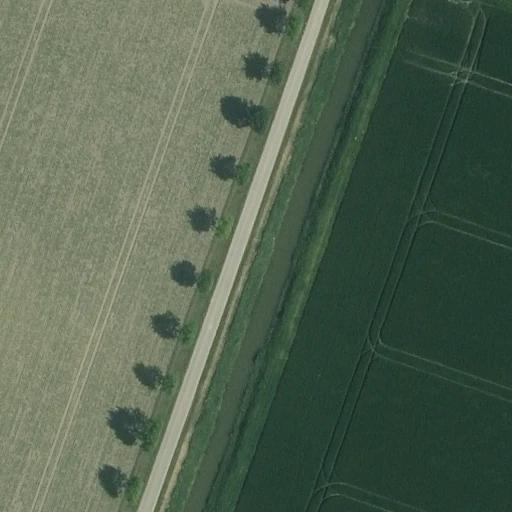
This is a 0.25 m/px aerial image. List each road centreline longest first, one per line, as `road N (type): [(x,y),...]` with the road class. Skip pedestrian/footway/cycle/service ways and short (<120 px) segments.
road 1 (unclassified): [(144,511),(321,0)]
road 2 (track): [(405,0),(228,511)]
